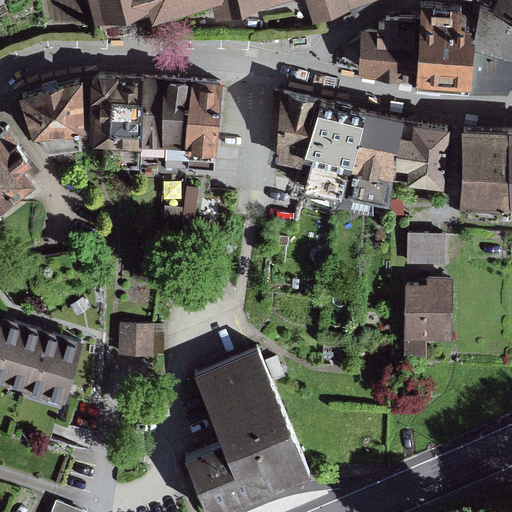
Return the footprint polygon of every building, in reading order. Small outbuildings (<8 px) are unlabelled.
[(91,0),(94,10),(98,9),(133,0),(91,0)] [(150,0),(133,0),(98,9),(102,23),(129,17),(153,11),(152,7),(150,0)] [(311,0),(314,8),(341,0),(311,0)] [(421,0),(420,10),(417,71),(470,76),(474,33),(476,16),(470,16),(470,7),(461,7),(461,0),(421,0)] [(511,12),(481,0),(480,0),(476,16),(474,33),(511,44),(511,12)] [(377,20),(361,19),(360,65),(417,71),(420,10),(398,10),(398,6),(385,6),(385,15),(377,15),(377,20)] [(511,74),(511,44),(474,33),(470,76),(508,82),(511,74)] [(99,61),(92,71),(90,89),(89,132),(105,133),(103,164),(139,165),(140,150),(143,102),(145,66),(118,66),(118,62),(99,61)] [(83,66),(20,83),(33,126),(49,150),(82,143),(81,121),(85,121),(83,66)] [(168,67),(145,66),(143,102),(140,150),(165,151),(164,84),(167,84),(168,67)] [(189,67),(168,67),(167,84),(164,84),(165,151),(165,164),(188,166),(188,141),(185,141),(189,67)] [(222,70),(189,67),(185,141),(188,141),(188,166),(215,165),(222,70)] [(304,145),(320,87),(275,81),(269,131),(278,132),(276,142),(280,142),(278,153),(302,158),(304,145)] [(366,99),(320,87),(304,145),(313,148),(303,179),(341,189),(342,185),(366,99)] [(404,108),(366,99),(342,185),(346,187),(337,206),(367,215),(373,193),(390,197),(392,169),(404,108)] [(451,115),(404,108),(392,169),(444,174),(451,115)] [(511,117),(462,115),(462,194),(469,194),(467,213),(506,221),(507,214),(509,196),(511,197),(511,117)] [(0,118),(0,195),(36,168),(26,155),(33,149),(18,129),(12,133),(0,118)] [(199,184),(187,182),(182,219),(194,221),(199,184)] [(402,196),(391,197),(393,212),(404,211),(402,196)] [(180,224),(183,204),(165,201),(162,222),(180,224)] [(445,228),(408,227),(408,260),(445,261),(445,228)] [(134,257),(133,275),(145,275),(146,257),(134,257)] [(428,276),(405,275),(405,334),(427,334),(454,334),(454,271),(428,270),(428,276)] [(44,321),(4,309),(0,320),(0,374),(26,382),(44,321)] [(121,319),(119,350),(163,352),(165,321),(121,319)] [(84,332),(44,321),(26,382),(23,393),(62,405),(84,332)] [(427,334),(405,334),(405,349),(427,349),(427,334)] [(311,463),(259,338),(195,365),(223,430),(186,445),(211,504),(311,463)] [(82,511),(85,507),(57,496),(50,511),(82,511)]
